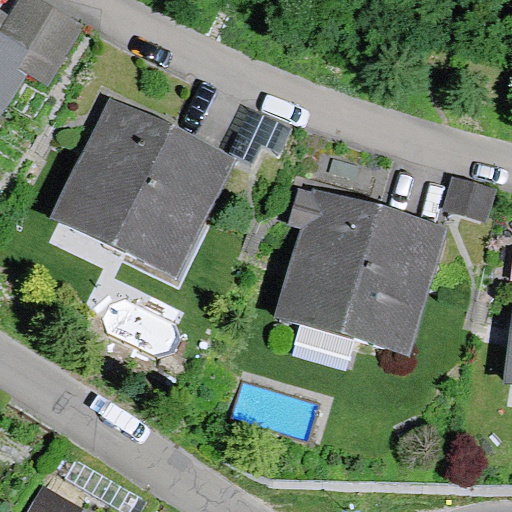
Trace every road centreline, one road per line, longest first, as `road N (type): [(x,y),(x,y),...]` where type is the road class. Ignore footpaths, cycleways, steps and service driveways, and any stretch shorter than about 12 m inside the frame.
road 1 (residential): [(511,172),(277,98),(90,0)]
road 2 (residential): [(0,363),(226,511)]
